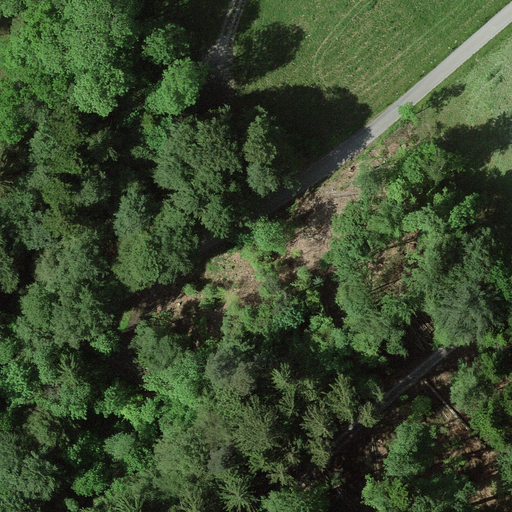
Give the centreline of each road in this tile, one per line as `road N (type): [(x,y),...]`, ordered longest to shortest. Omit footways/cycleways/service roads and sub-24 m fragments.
road 1 (unclassified): [(0,359),(298,181),(511,10)]
road 2 (track): [(270,511),(511,294)]
road 3 (track): [(157,331),(116,238),(114,215),(178,140),(217,63)]
